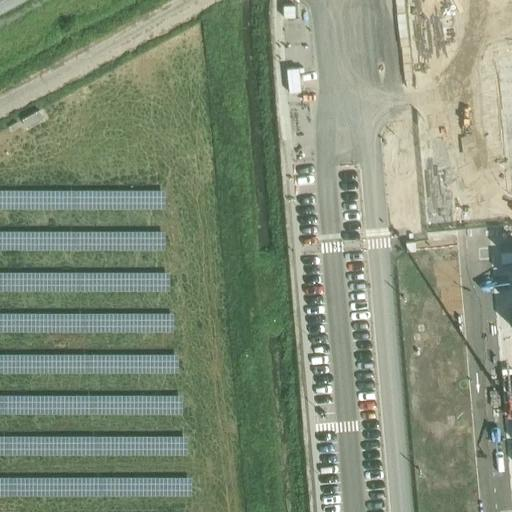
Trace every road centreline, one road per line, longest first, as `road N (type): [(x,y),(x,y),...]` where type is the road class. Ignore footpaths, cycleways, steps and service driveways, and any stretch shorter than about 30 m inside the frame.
road 1 (unclassified): [(0,105),(192,0)]
road 2 (unknown): [(511,167),(344,243)]
